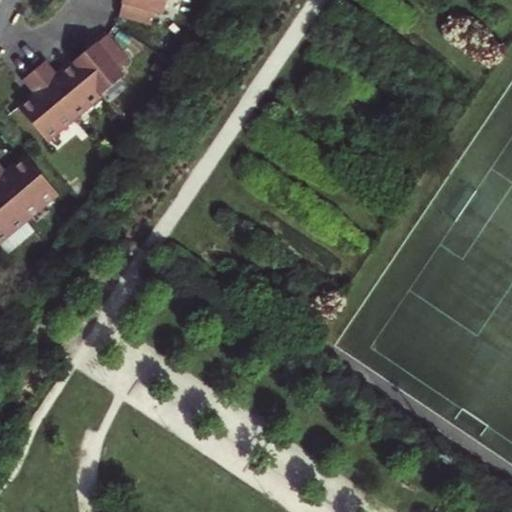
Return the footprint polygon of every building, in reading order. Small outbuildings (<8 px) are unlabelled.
[(155,9),(157,0),(114,0),(111,16),(145,22),(148,7),(155,9)] [(71,64),(99,96),(118,78),(113,72),(124,63),(100,37),(71,64)] [(99,96),(71,64),(56,78),(43,66),(32,75),(73,121),(99,96)] [(73,121),(32,75),(21,85),(33,98),(17,113),(47,146),(73,121)] [(0,194),(23,221),(53,193),(21,158),(3,175),(0,171),(0,194)] [(0,242),(23,221),(0,194),(0,242)]
